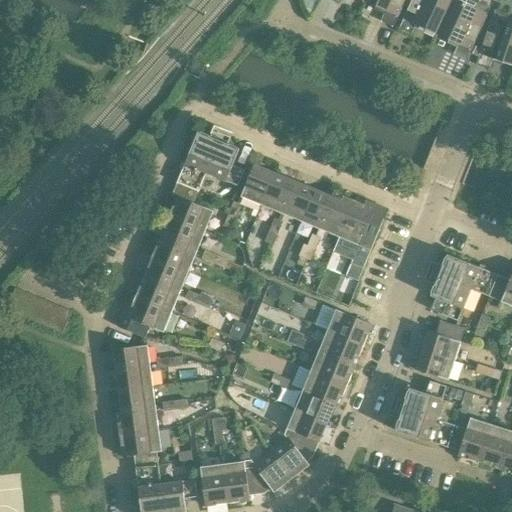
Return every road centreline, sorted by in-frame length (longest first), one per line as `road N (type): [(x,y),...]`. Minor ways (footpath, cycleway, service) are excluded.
road 1 (residential): [(429,215),(268,152),(251,134),(191,111)]
road 2 (residential): [(353,433),(429,215)]
road 3 (residential): [(481,102),(279,23)]
road 4 (residential): [(108,306),(191,111)]
road 5 (residential): [(121,511),(107,461),(96,342),(108,306)]
road 6 (residential): [(429,215),(481,102)]
